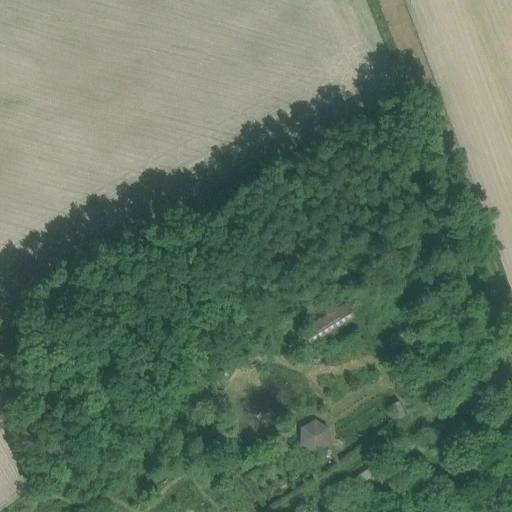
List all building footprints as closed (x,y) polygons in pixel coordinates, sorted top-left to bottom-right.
[(354,320),(344,303),(301,330),(311,347),(354,320)] [(419,334),(414,337),(417,343),(422,340),(419,334)] [(216,393),(216,406),(226,406),(226,393),(216,393)] [(399,404),(390,408),(397,425),(406,422),(399,404)] [(329,449),(331,444),(331,439),(330,434),(327,430),(323,427),(318,426),(314,426),(308,427),(304,431),(301,435),(300,440),(301,446),(303,451),(307,454),(312,456),(317,457),(322,455),(326,453),(329,449)]
